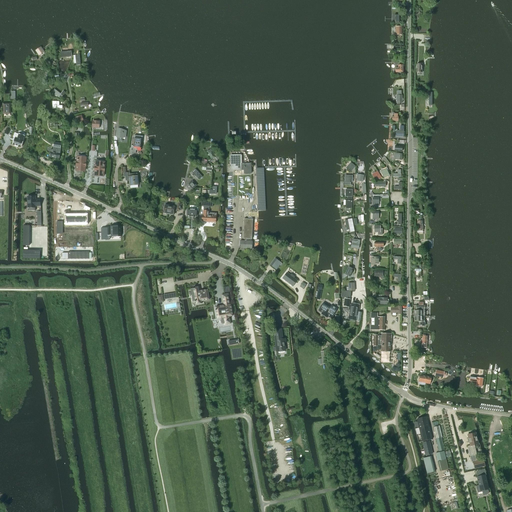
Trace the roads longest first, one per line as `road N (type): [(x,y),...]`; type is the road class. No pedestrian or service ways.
road 1 (residential): [(0,159),(228,263),(402,392)]
road 2 (unclassified): [(402,392),(409,379),(408,0)]
